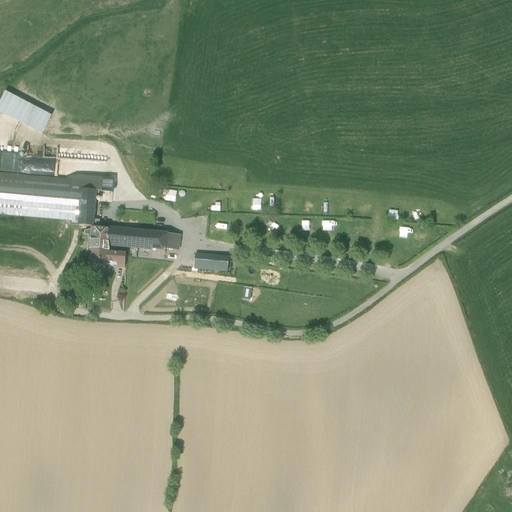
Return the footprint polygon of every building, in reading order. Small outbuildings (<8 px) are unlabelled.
[(102,189),(103,176),(67,173),(66,177),(0,171),(0,213),(70,219),(70,223),(78,223),(94,224),(97,189),(102,189)] [(169,188),(167,199),(177,201),(179,190),(169,188)] [(203,200),(193,200),(194,211),(203,211),(203,200)] [(313,229),(314,219),(305,219),(305,229),(313,229)] [(326,229),(334,230),(336,220),(327,219),(326,229)] [(353,231),(364,231),(364,221),(353,220),(353,231)] [(105,250),(107,229),(93,228),(93,231),(85,230),(84,235),(88,235),(88,238),(92,239),(91,249),(105,250)] [(179,234),(168,233),(109,228),(109,229),(107,229),(105,250),(110,251),(110,246),(138,249),(138,248),(148,249),(166,251),(166,248),(178,250),(179,234)] [(110,251),(105,250),(91,249),(89,265),(107,266),(107,261),(117,262),(117,267),(125,268),(127,253),(110,251)] [(228,255),(197,253),(196,267),(227,269),(228,255)] [(244,287),(242,300),(251,301),(252,288),(244,287)]
